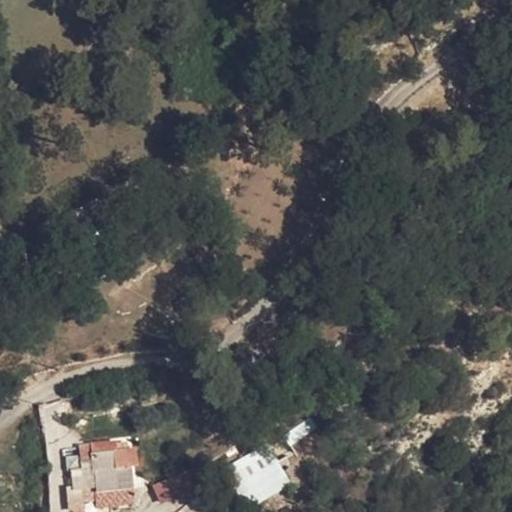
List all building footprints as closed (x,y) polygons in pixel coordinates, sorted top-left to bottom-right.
[(325,472),(317,455),(289,465),(296,483),(325,472)] [(101,500),(100,460),(85,460),(86,492),(86,500),(101,500)] [(137,511),(136,460),(100,460),(101,500),(101,505),(101,511),(137,511)] [(296,483),(289,465),(229,489),(235,502),(238,511),(286,511),(282,501),(301,493),(296,483)] [(86,500),(86,492),(69,493),(69,511),(82,511),(83,506),(101,505),(101,500),(86,500)] [(191,495),(162,502),(164,511),(192,511),(195,511),(191,495)] [(238,511),(235,502),(215,511),(238,511)]
